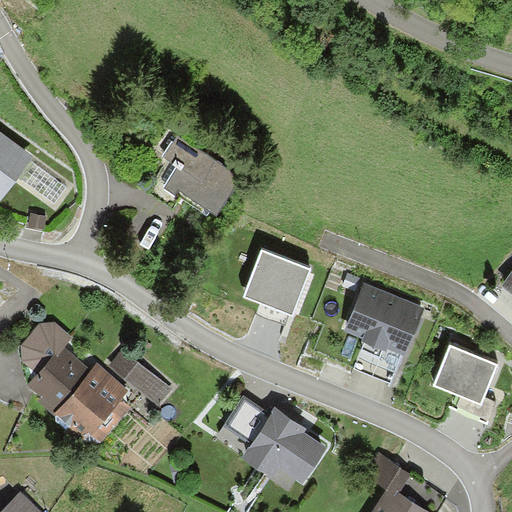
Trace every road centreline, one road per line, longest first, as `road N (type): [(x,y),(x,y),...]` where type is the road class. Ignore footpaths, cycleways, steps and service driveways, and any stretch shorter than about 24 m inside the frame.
road 1 (residential): [(54,268),(485,478),(484,511)]
road 2 (residential): [(54,268),(95,217),(101,183),(88,151),(0,30)]
road 3 (unclassified): [(486,66),(382,0)]
